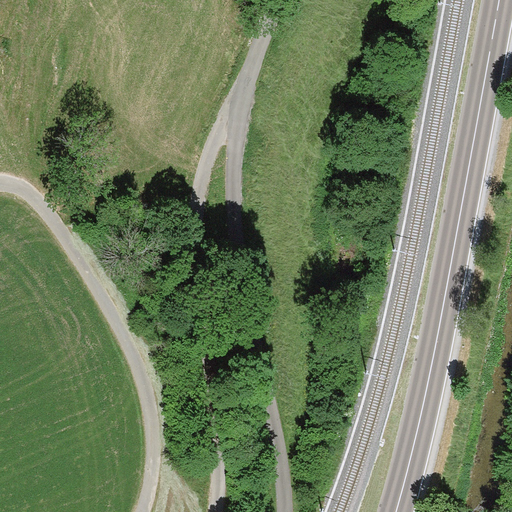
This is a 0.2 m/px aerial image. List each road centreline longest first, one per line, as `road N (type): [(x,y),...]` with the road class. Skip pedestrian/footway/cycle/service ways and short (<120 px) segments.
road 1 (track): [(280,0),(243,82),(232,175),(236,268),(272,416),(283,511)]
road 2 (secondary): [(499,0),(397,511)]
road 3 (track): [(243,82),(199,198),(194,285),(219,468),(216,511)]
road 4 (track): [(144,511),(154,430),(117,312),(52,216),(28,191),(0,184)]
